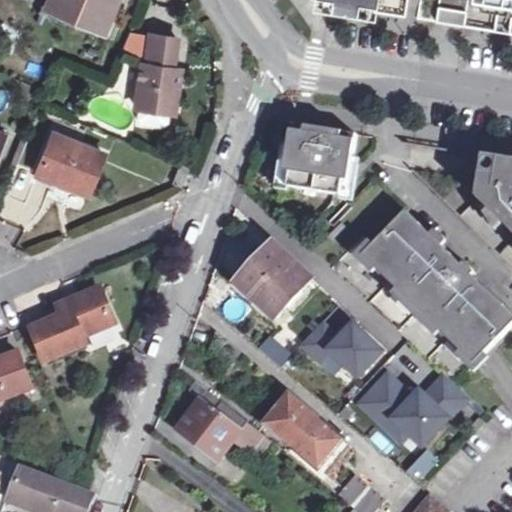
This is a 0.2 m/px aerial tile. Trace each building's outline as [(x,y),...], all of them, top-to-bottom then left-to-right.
[(54,0),(50,9),(104,31),(116,0),(54,0)] [(511,0),(436,0),(433,19),(464,24),(467,0),(481,0),(499,3),(499,0),(511,0),(511,5),(511,0)] [(173,67),(175,67),(179,38),(153,34),(148,64),(145,64),(139,105),(177,111),(183,77),(172,75),(173,67)] [(172,75),(183,77),(184,69),(175,67),(173,67),(172,75)] [(295,167),(292,187),(345,196),(348,176),(354,177),(361,135),(296,125),(289,166),(295,167)] [(0,157),(9,135),(0,131),(0,157)] [(38,172),(89,194),(106,154),(54,133),(38,172)] [(511,159),(486,156),(482,181),(460,216),(511,267),(511,159)] [(176,181),(186,185),(193,168),(183,164),(176,181)] [(286,186),(292,187),(295,167),(289,166),(286,186)] [(348,176),(345,196),(351,197),(354,177),(348,176)] [(411,212),(374,249),(382,257),(375,264),(409,298),(411,295),(437,321),(435,323),(469,357),(476,350),(484,358),(511,329),(511,311),(477,277),(479,275),(475,268),(468,264),(466,266),(411,212)] [(242,282),(280,318),(314,280),(277,245),(242,282)] [(382,257),(374,249),(367,256),(375,264),(382,257)] [(103,289),(70,303),(73,311),(64,315),(34,327),(48,361),(87,344),(85,338),(117,324),(103,289)] [(73,311),(70,303),(60,307),(64,315),(73,311)] [(341,340),(324,323),(304,345),(322,362),(332,351),(361,378),(385,352),(356,325),(341,340)] [(212,346),(235,365),(243,354),(218,332),(212,346)] [(410,340),(387,362),(415,392),(438,370),(410,340)] [(476,350),(469,357),(477,365),(484,358),(476,350)] [(0,358),(0,400),(35,387),(20,351),(0,358)] [(332,351),(322,362),(336,375),(346,364),(332,351)] [(381,423),(389,414),(412,434),(425,447),(452,419),(427,397),(422,392),(415,399),(390,375),(362,405),(381,423)] [(447,375),(427,397),(452,419),(471,398),(447,375)] [(182,432),(223,463),(238,444),(260,460),(274,442),(209,390),(202,400),(204,402),(182,432)] [(269,423),(321,468),(345,440),(292,395),(269,423)] [(389,414),(381,423),(403,443),(412,434),(389,414)] [(423,484),(440,458),(425,448),(408,474),(423,484)] [(0,496),(14,502),(15,499),(49,511),(90,511),(96,494),(0,457),(0,496)] [(359,477),(342,496),(362,511),(377,511),(388,499),(359,477)] [(432,494),(416,511),(452,511),(453,511),(432,494)] [(0,496),(0,511),(10,511),(14,502),(0,496)]
